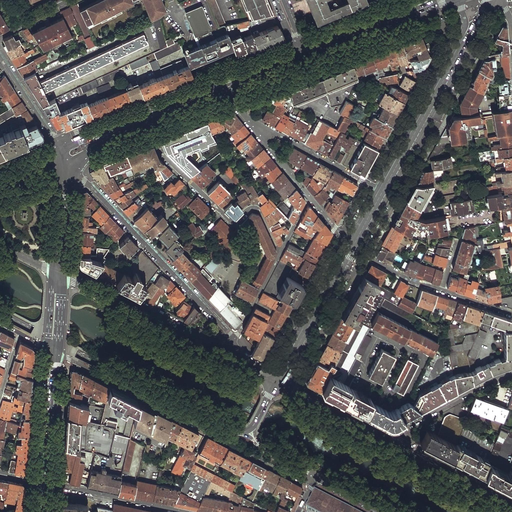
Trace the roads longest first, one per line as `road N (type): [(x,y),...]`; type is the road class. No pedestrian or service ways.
road 1 (residential): [(311,484),(56,352)]
road 2 (secondary): [(0,312),(31,320),(239,432)]
road 3 (primary): [(298,45),(60,145)]
road 4 (residential): [(70,165),(233,341)]
road 5 (tertiary): [(226,362),(62,274)]
road 6 (secondary): [(381,192),(468,32)]
road 7 (residential): [(149,122),(161,153),(230,221),(259,209)]
road 8 (primary): [(303,58),(447,0)]
road 9 (residential): [(256,127),(353,244)]
road 10 (secondary): [(275,380),(350,248)]
road 11 (residential): [(256,127),(381,192)]
road 12 (residential): [(511,372),(388,440)]
road 13 (residential): [(47,482),(184,511)]
road 14 (tertiary): [(511,505),(388,440)]
road 15 (primary): [(46,347),(37,480)]
road 16 (primary): [(47,482),(56,352)]
road 17 (tertiary): [(388,440),(275,380)]
